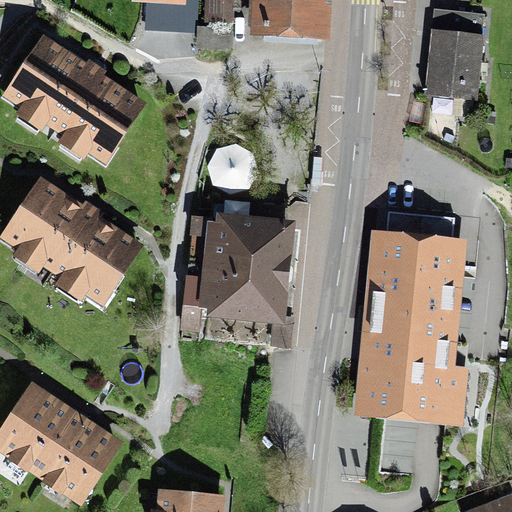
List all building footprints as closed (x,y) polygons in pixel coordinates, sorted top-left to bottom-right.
[(183,0),(148,0),(147,28),(177,30),(179,0),(184,1),(183,0)] [(197,46),(229,47),(230,27),(214,27),(214,16),(230,17),(230,0),(209,0),(209,16),(211,16),(211,28),(198,28),(197,46)] [(320,0),(250,0),(249,28),(318,32),(320,0)] [(477,97),(484,15),(441,11),(434,93),(477,97)] [(87,62),(85,66),(44,40),(8,95),(107,159),(142,105),(101,78),(104,73),(96,68),(87,62)] [(322,157),(313,156),(313,185),(321,185),(322,157)] [(85,204),(82,208),(43,182),(7,238),(102,300),(139,245),(100,219),(102,215),(93,209),(85,204)] [(467,244),(452,243),(454,220),(387,214),(373,358),(366,357),(361,408),(471,418),(476,371),(455,369),(467,244)] [(211,226),(211,222),(194,220),(182,328),(198,330),(201,309),(213,311),(213,313),(277,320),(287,230),(220,223),(220,227),(211,226)] [(81,510),(123,447),(32,387),(0,435),(0,456),(8,462),(6,465),(26,478),(28,475),(42,484),(39,488),(60,502),(63,498),(81,510)] [(162,494),(160,511),(219,511),(221,499),(162,494)] [(511,511),(511,497),(473,511),(511,511)]
